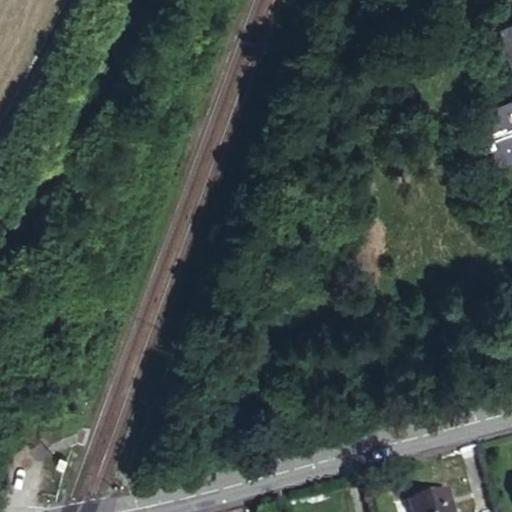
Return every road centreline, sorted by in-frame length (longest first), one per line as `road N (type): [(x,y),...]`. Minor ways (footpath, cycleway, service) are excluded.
road 1 (tertiary): [(109,511),(511,412)]
road 2 (residential): [(0,241),(83,95),(124,0)]
